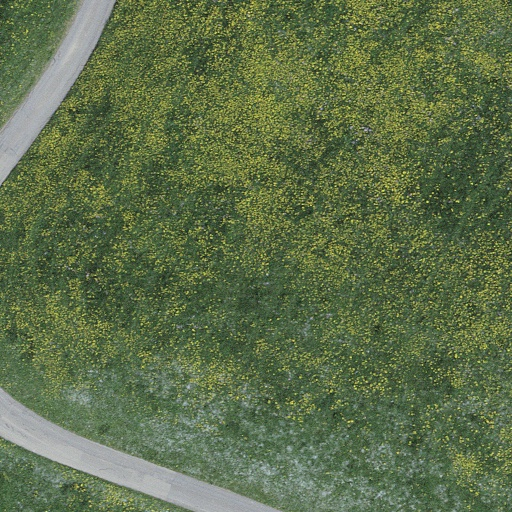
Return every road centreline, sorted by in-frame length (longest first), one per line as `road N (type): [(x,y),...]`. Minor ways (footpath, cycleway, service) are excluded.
road 1 (unclassified): [(255,511),(29,423),(0,404)]
road 2 (unclassified): [(0,162),(101,0)]
